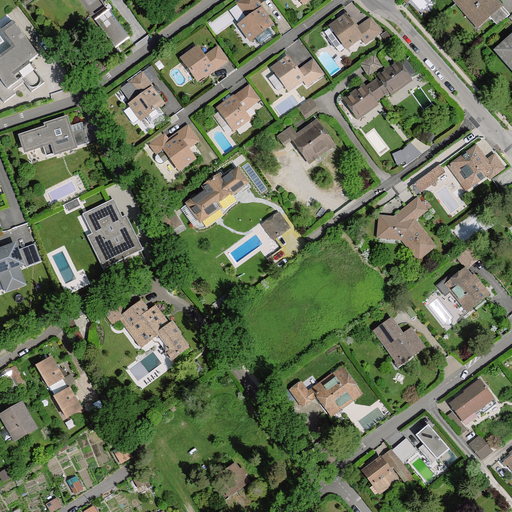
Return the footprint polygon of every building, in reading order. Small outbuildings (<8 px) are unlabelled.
[(246,20),(237,26),(249,44),(274,28),(254,0),(244,0),(237,6),(246,20)] [(497,26),(508,16),(494,0),(451,0),(478,30),(490,19),(497,26)] [(128,36),(109,12),(96,21),(116,46),(128,36)] [(346,15),(328,29),(347,53),(361,41),(365,47),(382,34),(371,19),(357,30),(346,15)] [(511,15),(510,17),(511,20),(511,34),(494,50),(511,71),(511,15)] [(12,24),(0,32),(0,34),(13,51),(0,60),(0,83),(6,92),(17,84),(11,77),(37,58),(12,24)] [(198,47),(179,60),(196,84),(228,62),(217,47),(204,57),(198,47)] [(384,68),(374,56),(361,67),(371,79),(384,68)] [(288,57),(270,70),(288,94),(302,84),(307,90),(324,78),(313,62),(298,72),(288,57)] [(413,82),(399,62),(376,78),(378,80),(365,89),(363,86),(343,100),(358,121),(381,105),(379,102),(389,95),(391,98),(413,82)] [(142,76),(127,86),(137,99),(127,106),(140,125),(165,107),(142,76)] [(249,86),(216,109),(234,133),(251,121),(245,112),(260,101),(249,86)] [(318,110),(311,101),(298,110),(305,120),(318,110)] [(43,127),(17,136),(23,153),(51,144),(54,155),(75,148),(75,145),(87,141),(81,121),(68,126),(65,115),(41,123),(43,127)] [(335,146),(317,121),(296,135),(291,128),(276,139),(287,153),(295,147),(308,166),(335,146)] [(164,135),(149,146),(157,156),(163,152),(178,173),(196,160),(189,150),(199,142),(187,126),(168,140),(164,135)] [(416,143),(394,152),(400,165),(422,156),(416,143)] [(476,147),(449,167),(461,184),(464,182),(470,190),(486,178),(489,182),(505,170),(494,155),(487,160),(476,147)] [(445,174),(440,167),(415,185),(420,192),(445,174)] [(249,184),(238,169),(221,180),(218,176),(201,188),(203,191),(186,204),(200,224),(221,209),(219,206),(249,184)] [(419,259),(435,246),(414,220),(427,210),(418,198),(394,218),(380,216),(378,237),(402,239),(419,259)] [(121,219),(112,201),(83,216),(93,235),(87,239),(103,270),(142,251),(125,217),(121,219)] [(180,228),(169,208),(158,214),(170,234),(180,228)] [(290,230),(278,214),(262,226),(273,242),(290,230)] [(41,261),(34,244),(19,250),(16,242),(0,247),(0,274),(6,291),(25,284),(18,264),(24,262),(26,266),(41,261)] [(480,258),(469,245),(457,255),(468,268),(480,258)] [(453,273),(437,286),(445,296),(452,290),(468,311),(489,294),(475,276),(473,278),(466,268),(455,277),(453,273)] [(117,298),(101,310),(112,326),(121,320),(142,349),(159,337),(170,352),(166,355),(172,362),(190,350),(171,322),(168,324),(155,306),(148,311),(141,301),(127,311),(117,298)] [(392,318),(372,332),(397,368),(426,348),(412,328),(403,334),(392,318)] [(50,358),(34,367),(47,389),(63,380),(50,358)] [(329,419),(362,396),(342,368),(308,391),(302,382),(288,391),(301,409),(315,399),(329,419)] [(493,401),(479,381),(448,404),(462,424),(493,401)] [(69,389),(53,397),(65,420),(81,411),(69,389)] [(22,402),(0,414),(0,420),(14,444),(38,430),(22,402)] [(449,448),(429,424),(417,434),(437,458),(449,448)] [(493,452),(480,437),(470,445),(483,460),(493,452)] [(407,438),(392,450),(404,462),(417,451),(407,438)] [(381,459),(362,473),(379,495),(397,481),(381,459)] [(236,464),(217,478),(231,496),(250,482),(245,476),(248,474),(243,467),(240,469),(236,464)]
